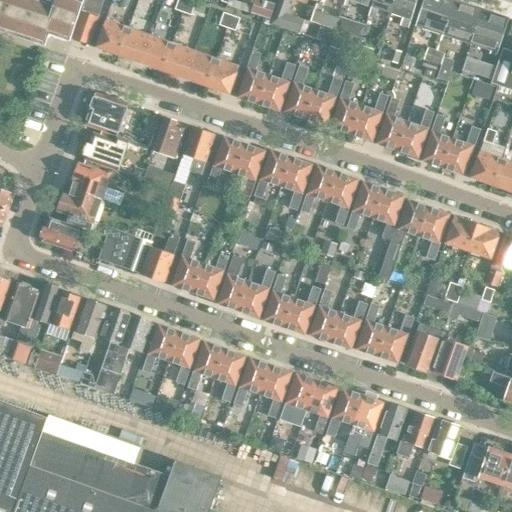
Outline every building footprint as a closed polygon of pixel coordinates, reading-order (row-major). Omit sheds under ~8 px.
[(0,0),(0,25),(43,40),(47,28),(67,35),(78,2),(71,0),(54,0),(53,6),(33,0),(0,0)] [(84,0),(81,9),(98,15),(103,0),(84,0)] [(177,0),(174,9),(182,12),(186,0),(177,0)] [(189,0),(186,0),(182,12),(191,15),(195,2),(189,0)] [(263,15),(269,18),(274,2),(266,0),(254,0),(250,11),(263,15)] [(271,22),(300,32),(304,19),(284,13),(288,0),(278,0),(272,18),(271,22)] [(378,8),(391,12),(394,0),(372,0),(371,6),(367,16),(375,18),(378,8)] [(394,0),(391,12),(402,16),(400,25),(408,28),(410,19),(416,0),(394,0)] [(425,0),(417,27),(444,36),(455,0),(453,0),(425,0)] [(444,36),(470,44),(481,9),(455,0),(444,36)] [(481,9),(470,44),(496,53),(508,18),(481,9)] [(309,20),(335,28),(338,19),(313,10),(309,20)] [(72,38),(88,44),(98,16),(82,11),(72,38)] [(223,12),(218,24),(227,27),(231,15),(223,12)] [(231,15),(227,27),(235,30),(240,18),(231,15)] [(263,15),(261,22),(269,26),(270,26),(271,22),(272,18),(269,18),(263,15)] [(336,29),(360,37),(364,25),(339,17),(336,29)] [(96,46),(118,54),(128,27),(105,19),(96,46)] [(238,96),(258,103),(268,75),(254,70),(266,37),(270,26),(269,26),(261,22),(256,34),(248,55),(243,68),(247,69),(238,96)] [(319,26),(315,38),(328,42),(332,31),(319,26)] [(118,54),(140,62),(150,35),(128,27),(118,54)] [(329,45),(339,49),(342,37),(333,34),(329,45)] [(140,62),(162,70),(172,43),(150,35),(140,62)] [(284,111),(305,118),(315,90),(301,85),(316,42),(305,38),(301,50),(292,80),(294,83),(284,111)] [(162,70),(184,78),(194,51),(172,43),(162,70)] [(354,54),(370,60),(373,50),(357,44),(354,54)] [(288,82),(292,80),(301,50),(292,47),(282,80),(268,75),(258,103),(279,110),(288,82)] [(511,50),(503,47),(491,83),(511,89),(511,50)] [(391,48),(387,60),(396,63),(400,51),(391,48)] [(428,48),(424,58),(428,60),(440,64),(443,53),(428,48)] [(184,78),(206,85),(216,58),(194,51),(184,78)] [(492,77),(495,64),(467,56),(463,69),(492,77)] [(216,58),(206,85),(229,93),(238,66),(216,58)] [(443,58),(436,77),(446,80),(452,61),(443,58)] [(335,97),(338,95),(344,79),(349,62),(340,59),(328,94),(315,90),(305,118),(325,125),(335,97)] [(427,62),(423,74),(435,78),(440,64),(428,60),(427,62)] [(374,72),(395,79),(399,69),(377,62),(374,72)] [(330,127),(351,134),(361,106),(347,101),(351,91),(354,82),(355,78),(347,75),(344,85),(343,85),(342,85),(338,95),(340,98),(330,127)] [(471,93),(489,99),(492,90),(492,88),(475,82),(474,85),(471,93)] [(84,124),(116,135),(127,103),(95,92),(94,94),(90,96),(86,105),(87,105),(89,109),(88,111),(89,111),(84,124)] [(381,112),(381,111),(383,112),(385,104),(388,95),(385,94),(380,92),(374,110),(361,106),(351,134),(364,138),(368,140),(371,141),(381,112)] [(386,110),(385,113),(386,114),(386,115),(376,143),(377,143),(383,145),(397,150),(406,122),(393,117),(399,99),(398,99),(391,97),(386,110)] [(406,122),(397,150),(417,157),(427,129),(429,127),(434,112),(425,109),(420,126),(406,122)] [(149,114),(142,131),(139,133),(126,128),(123,138),(136,143),(149,147),(152,134),(159,117),(149,114)] [(422,160),(442,167),(452,138),(439,134),(445,117),(436,115),(431,130),(432,131),(422,160)] [(151,150),(174,159),(186,127),(177,124),(175,120),(167,117),(163,119),(151,150)] [(203,165),(205,161),(214,133),(200,129),(191,126),(189,131),(182,154),(194,158),(191,165),(190,170),(194,172),(200,174),(203,165)] [(443,164),(442,167),(458,172),(463,174),(472,146),(474,146),(474,144),(477,137),(478,134),(479,129),(471,127),(467,138),(466,143),(464,143),(452,138),(443,164)] [(128,140),(127,140),(116,136),(115,139),(114,140),(93,132),(92,135),(91,137),(90,139),(90,140),(86,142),(82,154),(84,158),(118,170),(124,150),(125,149),(126,144),(129,145),(136,147),(136,146),(137,144),(128,140)] [(494,135),(486,133),(482,145),(489,148),(494,135)] [(234,172),(244,144),(224,137),(214,164),(210,163),(200,194),(210,197),(216,180),(220,167),(234,172)] [(264,151),(244,144),(234,172),(247,177),(242,194),(250,196),(256,179),(254,179),(264,151)] [(268,181),(281,186),(291,157),(270,150),(261,179),(260,178),(254,196),(263,198),(268,181)] [(470,177),(493,185),(502,158),(479,150),(470,177)] [(291,157),(281,186),(294,190),(289,207),(297,210),(303,193),(302,193),(311,164),(291,157)] [(493,185),(511,191),(511,161),(502,158),(493,185)] [(75,181),(72,188),(102,198),(101,199),(119,205),(123,194),(105,188),(110,174),(79,163),(73,180),(75,181)] [(315,196),(328,200),(337,172),(317,165),(307,194),(306,193),(300,210),(309,213),(315,196)] [(135,166),(133,174),(142,177),(144,169),(135,166)] [(337,172),(328,200),(340,205),(335,222),(343,225),(349,208),(348,207),(357,179),(337,172)] [(162,185),(169,188),(173,176),(166,174),(162,185)] [(165,203),(164,204),(177,208),(184,190),(185,187),(186,185),(178,182),(174,180),(172,186),(169,195),(168,195),(165,203)] [(360,213),(373,217),(383,189),(362,182),(353,210),(352,210),(346,227),(354,230),(360,213)] [(102,198),(72,188),(69,195),(64,193),(58,210),(71,214),(68,222),(90,230),(93,222),(101,199),(102,198)] [(0,225),(2,227),(13,194),(0,189),(0,225)] [(393,224),(403,196),(383,189),(373,217),(386,222),(381,236),(391,240),(394,230),(393,224)] [(418,235),(428,207),(408,200),(398,229),(394,230),(391,240),(379,275),(389,279),(392,270),(405,231),(418,235)] [(177,208),(164,204),(162,211),(173,215),(175,216),(177,208)] [(448,214),(428,207),(418,235),(433,241),(427,257),(434,260),(441,243),(439,243),(448,214)] [(162,211),(153,234),(165,239),(168,232),(173,215),(162,211)] [(233,214),(230,224),(241,228),(244,218),(233,214)] [(445,243),(467,250),(477,224),(462,219),(454,216),(445,243)] [(40,236),(42,240),(41,240),(72,250),(80,228),(49,217),(47,225),(43,226),(40,236)] [(109,263),(139,273),(151,242),(93,222),(90,230),(106,236),(118,240),(109,263)] [(477,224),(467,250),(490,258),(499,232),(491,229),(477,224)] [(257,250),(262,237),(243,230),(238,243),(257,250)] [(165,239),(164,244),(161,250),(150,246),(140,274),(163,282),(173,254),(172,254),(178,236),(168,232),(165,239)] [(511,236),(503,233),(492,263),(485,283),(497,287),(502,273),(499,272),(502,266),(511,269),(511,236)] [(106,236),(98,258),(109,263),(118,240),(106,236)] [(172,285),(193,292),(202,263),(189,259),(195,242),(187,239),(181,256),(182,256),(172,285)] [(324,239),(320,252),(324,253),(327,254),(332,257),(337,244),(324,239)] [(334,255),(333,257),(333,259),(332,260),(333,260),(338,262),(341,263),(342,263),(344,258),(344,256),(345,254),(349,244),(348,244),(347,243),(346,243),(339,241),(334,255)] [(202,263),(193,292),(213,299),(222,270),(223,271),(229,254),(221,251),(215,268),(202,263)] [(218,303),(238,310),(248,281),(235,277),(241,260),(232,257),(226,274),(227,274),(218,303)] [(315,280),(323,283),(330,265),(322,263),(315,280)] [(248,281),(238,310),(258,317),(268,288),(269,288),(275,271),(266,268),(261,286),(248,281)] [(356,270),(353,277),(360,279),(363,272),(356,270)] [(392,270),(389,279),(402,283),(405,274),(392,270)] [(273,291),(263,320),(283,327),(293,298),(280,294),(286,277),(278,274),(272,291),(273,291)] [(0,306),(9,280),(0,276),(0,306)] [(430,279),(425,293),(426,294),(437,298),(442,300),(446,285),(430,279)] [(450,281),(444,298),(450,300),(456,283),(450,281)] [(19,283),(17,283),(4,319),(29,328),(41,291),(31,287),(29,284),(22,282),(19,283)] [(23,344),(32,347),(40,325),(36,324),(37,320),(48,323),(60,289),(60,288),(44,283),(41,291),(29,328),(23,344)] [(456,283),(450,300),(451,301),(457,303),(461,288),(463,285),(456,283)] [(486,285),(482,298),(492,301),(496,288),(486,285)] [(293,298),(283,327),(304,334),(314,305),(315,306),(321,289),(312,286),(306,303),(293,298)] [(309,334),(330,342),(340,313),(327,308),(333,291),(324,288),(318,305),(319,306),(309,334)] [(457,303),(456,303),(476,310),(481,295),(461,288),(457,303)] [(48,323),(70,330),(81,297),(60,289),(48,323)] [(426,296),(423,304),(433,308),(437,298),(426,294),(426,296)] [(85,298),(74,331),(71,338),(82,342),(80,349),(91,353),(107,306),(85,298)] [(340,313),(330,342),(350,349),(360,320),(361,320),(367,303),(359,300),(353,318),(340,313)] [(366,320),(356,348),(376,355),(387,327),(373,323),(379,305),(371,302),(365,319),(366,320)] [(453,302),(448,316),(456,318),(458,312),(477,319),(480,311),(476,310),(456,303),(453,302)] [(101,368),(111,371),(120,344),(119,344),(130,313),(110,306),(100,337),(110,341),(101,368)] [(479,322),(478,325),(489,328),(492,316),(481,312),(479,322)] [(120,344),(111,371),(120,374),(129,347),(141,351),(152,320),(130,313),(119,344),(120,344)] [(387,327),(376,355),(397,362),(407,334),(413,317),(405,314),(399,331),(387,327)] [(156,356),(169,360),(179,332),(158,324),(148,353),(147,353),(141,370),(150,373),(156,356)] [(418,325),(416,333),(405,363),(414,366),(428,371),(439,339),(441,333),(427,328),(426,327),(418,325)] [(179,332),(169,360),(181,365),(175,382),(184,385),(190,368),(189,367),(199,339),(179,332)] [(0,354),(12,359),(18,343),(0,337),(0,354)] [(474,349),(466,347),(443,339),(432,370),(455,379),(461,361),(469,363),(474,349)] [(202,373),(214,377),(224,349),(204,342),(194,370),(193,370),(187,387),(196,390),(202,373)] [(18,343),(12,359),(24,363),(29,347),(18,343)] [(40,368),(55,373),(59,364),(62,356),(41,349),(36,367),(40,368)] [(224,349),(214,377),(227,382),(221,399),(230,402),(236,385),(235,384),(245,356),(224,349)] [(472,359),(480,361),(483,352),(475,349),(472,359)] [(27,364),(33,366),(37,354),(31,352),(27,364)] [(247,389),(261,394),(271,365),(250,358),(240,386),(239,386),(233,403),(241,406),(247,389)] [(81,382),(84,372),(86,366),(86,365),(79,363),(77,362),(75,369),(59,364),(55,373),(63,376),(64,376),(65,377),(74,380),(81,382)] [(271,365),(261,394),(272,398),(266,415),(276,418),(282,401),(280,400),(290,372),(271,365)] [(94,388),(104,391),(110,373),(100,370),(95,384),(94,387),(94,388)] [(488,382),(508,389),(504,400),(511,402),(511,378),(492,372),(488,382)] [(110,373),(104,391),(114,394),(120,377),(110,373)] [(294,405),(307,409),(317,381),(296,374),(286,402),(285,402),(279,419),(288,422),(294,405)] [(317,381),(307,409),(319,414),(314,431),(322,434),(328,417),(327,416),(337,388),(317,381)] [(130,388),(127,399),(127,400),(138,404),(142,392),(130,388)] [(340,419),(353,424),(363,395),(342,388),(333,417),(332,416),(326,433),(334,436),(340,419)] [(158,395),(155,405),(166,409),(174,412),(178,401),(170,398),(159,394),(158,395)] [(363,395),(353,424),(349,435),(360,439),(358,444),(360,445),(368,448),(369,446),(374,431),(373,431),(383,402),(371,398),(363,395)] [(0,511),(208,511),(221,477),(219,476),(219,477),(176,462),(177,460),(175,460),(163,492),(146,486),(140,474),(128,480),(122,467),(110,473),(104,461),(92,467),(86,455),(74,461),(68,448),(56,454),(45,431),(45,430),(43,429),(47,417),(0,399),(0,511)] [(196,403),(192,402),(192,403),(190,407),(185,406),(185,408),(178,405),(176,411),(175,415),(199,423),(200,420),(205,405),(197,402),(197,403),(197,404),(196,403)] [(367,462),(376,465),(387,436),(396,439),(407,409),(388,402),(367,462)] [(414,410),(404,440),(401,439),(396,453),(409,458),(413,445),(424,449),(435,418),(414,410)] [(427,450),(451,458),(449,464),(459,468),(467,447),(456,443),(462,427),(455,425),(438,419),(427,450)] [(479,477),(501,484),(511,454),(502,451),(501,449),(494,446),(492,448),(489,447),(474,442),(462,477),(475,482),(479,477)] [(319,451),(315,460),(324,464),(328,454),(319,451)] [(274,475),(300,485),(309,464),(282,453),(274,475)] [(501,484),(511,487),(511,454),(501,484)] [(354,463),(349,476),(359,479),(363,466),(354,463)] [(361,478),(370,481),(374,470),(365,467),(361,478)] [(410,496),(435,505),(436,502),(440,492),(421,486),(425,474),(417,471),(413,483),(414,483),(410,496)] [(399,492),(404,494),(409,481),(409,480),(390,473),(387,482),(385,488),(399,492)] [(467,511),(490,511),(492,509),(470,501),(467,511)]
